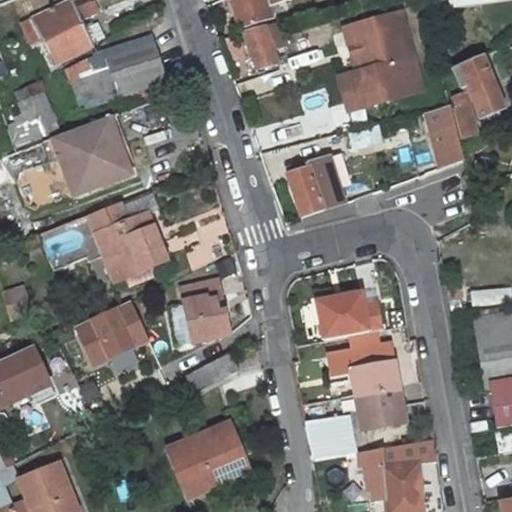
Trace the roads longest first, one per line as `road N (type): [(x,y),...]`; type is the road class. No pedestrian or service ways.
road 1 (residential): [(259,260),(373,234),(395,239),(407,256),(461,511)]
road 2 (residential): [(181,0),(259,260)]
road 3 (residential): [(259,260),(306,510)]
